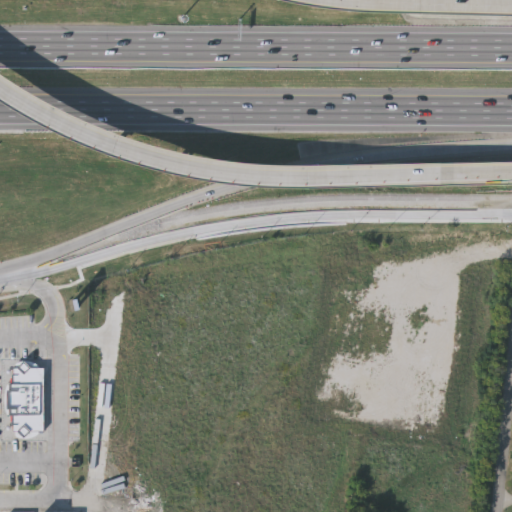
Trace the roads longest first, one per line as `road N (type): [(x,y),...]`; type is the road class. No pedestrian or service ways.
road 1 (motorway): [(0,108),(511,110)]
road 2 (motorway): [(511,46),(0,44)]
road 3 (motorway): [(0,82),(51,113),(190,166),(450,174)]
road 4 (motorway): [(0,150),(201,185),(403,203)]
road 5 (secondary): [(24,271),(166,231),(342,209)]
road 6 (secondary): [(342,209),(511,204)]
road 7 (residential): [(511,385),(499,511)]
